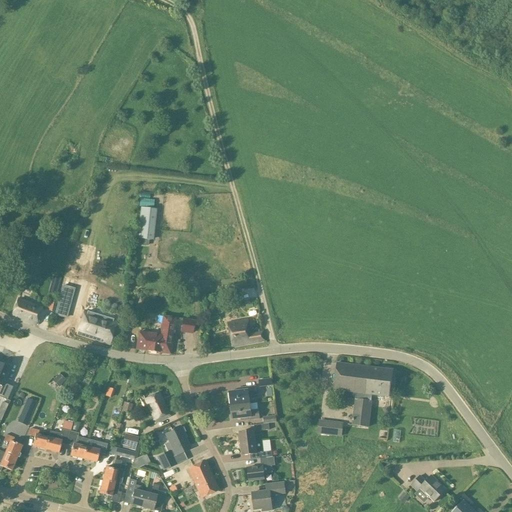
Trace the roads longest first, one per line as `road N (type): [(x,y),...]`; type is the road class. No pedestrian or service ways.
road 1 (tertiary): [(511,475),(443,383),(409,359),(306,348),(180,361)]
road 2 (tertiary): [(180,361),(74,344),(0,317)]
road 3 (residential): [(223,511),(225,478),(180,361)]
road 4 (residential): [(16,495),(30,461),(44,462),(89,478),(82,511)]
